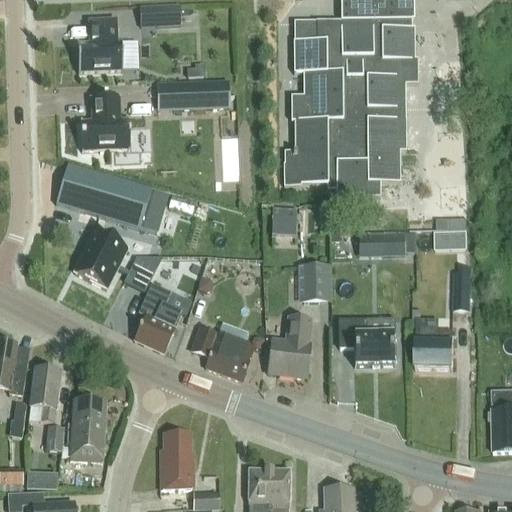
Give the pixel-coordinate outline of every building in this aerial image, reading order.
[(293,25),(293,76),(309,76),(309,100),(290,100),(290,124),(294,124),(294,155),(284,155),(284,166),(283,166),(283,190),(300,190),(300,187),(326,187),(326,193),(335,193),(335,198),(362,198),(362,200),(379,200),(379,185),(399,185),(399,154),(405,154),(405,123),(398,123),(398,87),(417,87),(417,63),(413,63),(413,0),(339,0),(339,25),(293,25)] [(140,32),(180,30),(179,8),(139,10),(140,32)] [(77,47),(78,78),(79,78),(79,77),(122,75),(122,76),(123,76),(121,45),(120,45),(120,46),(117,46),(116,23),(88,25),(89,47),(78,48),(78,47),(77,47)] [(186,69),(187,81),(204,79),(203,67),(186,69)] [(228,86),(172,88),(173,114),(229,112),(228,86)] [(90,127),(78,128),(78,157),(126,157),(126,127),(118,127),(118,104),(90,104),(90,127)] [(67,167),(55,206),(104,220),(139,231),(151,193),(67,167)] [(195,204),(172,198),(168,211),(191,217),(195,204)] [(273,212),(271,238),(295,239),(296,213),(273,212)] [(468,225),(450,225),(450,235),(468,235),(468,225)] [(386,255),(385,236),(360,237),(361,256),(386,255)] [(106,293),(126,253),(95,237),(74,277),(106,293)] [(132,280),(149,285),(154,266),(138,261),(132,280)] [(320,306),(319,270),(302,270),(302,306),(320,306)] [(472,278),(454,277),(453,316),(471,316),(472,278)] [(203,282),(198,294),(205,297),(211,295),(213,290),(210,285),(203,282)] [(134,345),(164,358),(183,318),(170,312),(174,299),(151,289),(139,316),(146,319),(134,345)] [(416,293),(417,311),(435,310),(435,292),(416,293)] [(310,323),(292,321),(289,346),(271,344),(267,378),(306,382),(310,348),(307,348),(310,323)] [(338,324),(339,352),(353,352),(354,370),(370,370),(379,370),(396,369),(396,339),(366,339),(366,324),(338,324)] [(452,374),(453,346),(452,346),(452,336),(437,335),(438,325),(417,324),(416,345),(415,345),(414,373),(452,374)] [(200,333),(192,354),(208,361),(208,362),(209,362),(205,372),(241,385),(254,353),(200,333)] [(21,401),(29,354),(16,352),(17,347),(0,344),(0,394),(9,396),(8,399),(21,401)] [(34,372),(30,397),(29,409),(42,411),(40,425),(52,427),(54,414),(55,414),(60,375),(34,372)] [(511,395),(492,396),(493,457),(511,456),(511,395)] [(102,466),(105,407),(73,405),(69,464),(102,466)] [(23,425),(26,408),(16,406),(13,424),(13,438),(23,438),(23,425)] [(64,432),(47,430),(44,454),(61,456),(64,432)] [(166,493),(194,493),(194,457),(190,457),(190,437),(164,437),(164,454),(160,454),(160,493),(166,493)] [(0,472),(0,494),(22,495),(22,473),(0,472)] [(288,511),(289,475),(248,474),(247,511),(288,511)] [(353,511),(353,493),(323,492),(323,511),(353,511)] [(218,511),(218,496),(192,497),(193,511),(218,511)] [(32,511),(73,511),(73,506),(43,507),(43,497),(7,498),(7,511),(21,511),(21,509),(32,509),(32,511)]
